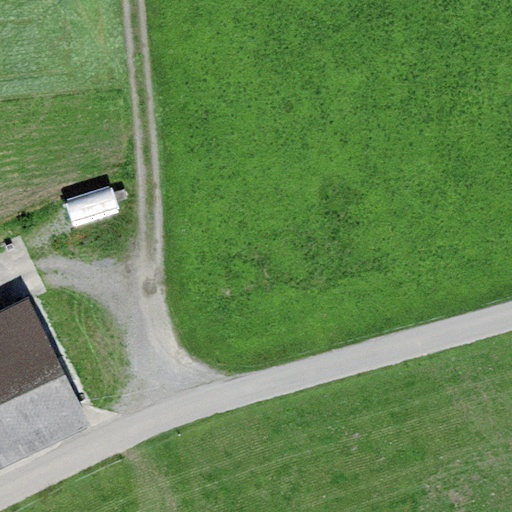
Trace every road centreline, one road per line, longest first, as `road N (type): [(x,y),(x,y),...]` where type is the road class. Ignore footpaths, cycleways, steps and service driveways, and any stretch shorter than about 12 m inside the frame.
road 1 (track): [(511,317),(202,403),(0,500)]
road 2 (track): [(202,403),(155,314),(130,0)]
